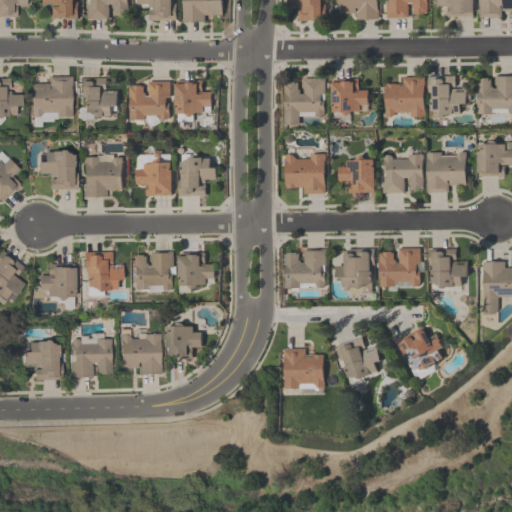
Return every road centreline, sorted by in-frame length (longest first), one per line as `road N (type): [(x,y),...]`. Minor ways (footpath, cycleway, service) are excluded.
road 1 (residential): [(511,48),(0,49)]
road 2 (residential): [(37,227),(492,222)]
road 3 (tertiary): [(213,384),(232,378),(265,324),(268,0)]
road 4 (tertiary): [(241,0),(240,317),(213,384)]
road 5 (tertiary): [(200,393),(136,408),(0,410)]
